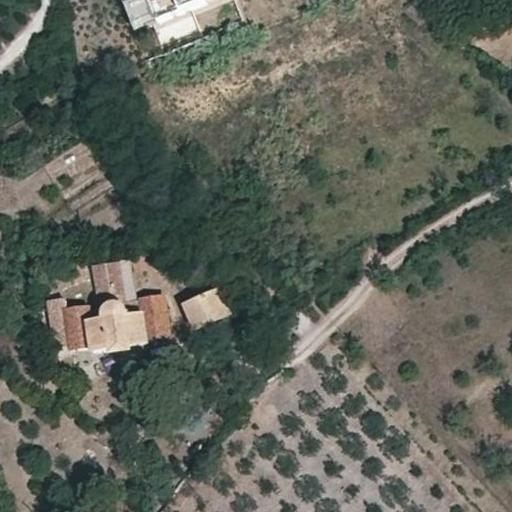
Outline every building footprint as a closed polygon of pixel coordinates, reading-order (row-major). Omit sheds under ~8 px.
[(122,0),(136,33),(159,24),(149,0),(122,0)] [(149,0),(159,24),(220,0),(149,0)] [(131,262),(121,264),(127,306),(139,304),(131,262)] [(127,306),(121,264),(93,268),(100,310),(69,315),(67,303),(52,306),(58,348),(72,346),(73,352),(92,350),(93,355),(151,346),(150,338),(170,335),(166,301),(139,304),(127,306)] [(221,293),(186,309),(196,333),(232,316),(221,293)]
